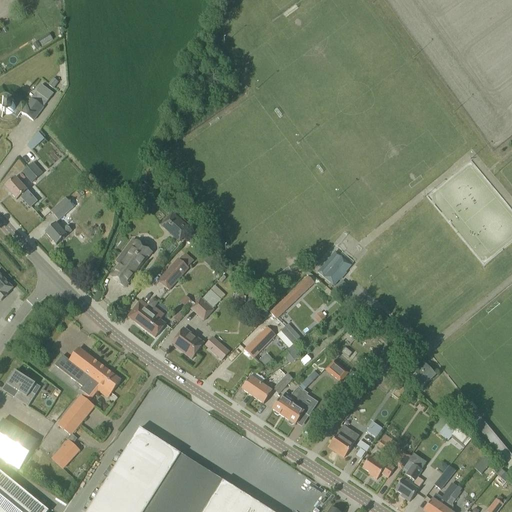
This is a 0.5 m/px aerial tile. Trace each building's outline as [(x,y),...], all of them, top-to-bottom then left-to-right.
[(21,113),(33,122),(43,108),(48,101),(48,102),(54,95),(42,85),(36,93),(37,93),(32,99),(31,100),(21,113)] [(3,113),(3,114),(4,114),(5,115),(6,115),(7,115),(8,115),(9,115),(10,114),(11,114),(12,113),(13,113),(14,112),(14,111),(15,110),(15,109),(15,108),(15,107),(15,106),(14,105),(14,104),(13,103),(13,102),(12,102),(11,101),(10,101),(9,100),(8,100),(7,100),(6,100),(5,100),(4,101),(3,101),(2,102),(2,103),(1,104),(0,105),(0,106),(0,108),(0,109),(0,110),(1,111),(1,112),(2,113),(3,113)] [(22,173),(31,184),(42,174),(33,163),(22,173)] [(21,174),(5,188),(17,200),(21,196),(31,208),(38,202),(28,191),(21,183),(25,179),(21,174)] [(65,198),(51,212),(59,221),(74,208),(65,198)] [(161,226),(162,227),(179,242),(190,230),(172,214),(161,226)] [(45,233),(56,246),(72,232),(67,226),(62,230),(56,223),(45,233)] [(110,277),(125,288),(152,253),(134,240),(116,262),(119,265),(110,277)] [(318,273),(334,287),(351,266),(341,258),(335,265),(329,260),(318,273)] [(158,281),(170,291),(189,269),(178,259),(158,281)] [(0,299),(12,289),(0,276),(0,299)] [(294,304),(293,303),(312,285),(306,279),(270,313),(277,320),(294,304)] [(186,297),(180,301),(185,307),(190,302),(186,297)] [(190,310),(204,322),(214,311),(201,298),(190,310)] [(140,300),(127,317),(155,338),(166,325),(160,321),(164,316),(155,308),(153,310),(140,300)] [(321,313),(314,319),(318,324),(326,318),(321,313)] [(178,314),(170,323),(173,326),(181,317),(178,314)] [(280,332),(293,345),(300,338),(288,325),(280,332)] [(276,337),(275,337),(276,335),(269,328),(264,334),(263,333),(245,351),(253,359),(269,342),(270,343),(276,337)] [(172,345),(192,360),(204,344),(184,329),(172,345)] [(212,337),(203,346),(220,361),(229,352),(212,337)] [(282,354),(290,364),(297,358),(296,356),(300,352),(294,345),(282,354)] [(81,391),(89,398),(99,385),(111,394),(121,382),(79,349),(69,361),(63,356),(55,366),(83,388),(81,391)] [(342,353),(348,358),(352,354),(345,349),(342,353)] [(258,360),(262,367),(272,361),(268,354),(258,360)] [(334,362),(326,372),(341,383),(348,374),(334,362)] [(411,379),(421,389),(435,375),(426,365),(411,379)] [(30,393),(35,385),(15,372),(14,374),(13,373),(14,372),(13,372),(9,379),(9,380),(10,379),(6,385),(18,393),(14,398),(28,407),(35,396),(30,393)] [(253,397),(261,385),(265,380),(254,372),(242,390),(253,397)] [(273,390),(279,396),(293,380),(287,375),(273,390)] [(308,378),(298,388),(303,392),(304,391),(313,382),(308,378)] [(261,385),(253,397),(264,405),(272,393),(261,385)] [(285,393),(273,411),(274,412),(274,414),(277,416),(279,415),(284,419),(300,395),(303,392),(298,388),(294,392),(291,397),(285,393)] [(300,395),(284,419),(289,422),(289,424),(291,426),(294,425),(295,426),(303,414),(306,416),(312,408),(303,402),(308,394),(304,391),(303,392),(300,395)] [(57,425),(71,437),(95,407),(81,396),(57,425)] [(430,428),(448,442),(458,429),(441,415),(430,428)] [(511,467),(511,465),(511,455),(480,418),(474,424),(511,467)] [(0,425),(0,458),(19,471),(38,442),(3,420),(0,425)] [(375,439),(381,430),(372,424),(366,433),(372,437),(375,439)] [(349,450),(358,437),(343,427),(339,434),(330,446),(339,453),(338,455),(344,458),(349,450)] [(139,429),(86,511),(270,511),(223,482),(181,455),(139,429)] [(51,460),(62,470),(79,452),(72,445),(76,440),(72,436),(71,437),(70,436),(67,440),(69,441),(51,460)] [(378,447),(385,452),(389,446),(382,441),(378,447)] [(363,443),(355,455),(361,459),(369,447),(363,443)] [(392,464),(402,471),(411,457),(401,450),(392,464)] [(371,477),(377,481),(381,474),(388,479),(395,469),(387,464),(385,467),(380,464),(381,462),(372,455),(363,469),(372,475),(371,477)] [(485,457),(474,470),(481,475),(492,463),(485,457)] [(415,482),(414,484),(404,477),(395,491),(404,497),(404,499),(409,503),(418,490),(418,489),(423,481),(418,478),(423,471),(413,465),(406,476),(415,482)] [(495,465),(491,469),(496,474),(499,470),(500,469),(495,465)] [(449,467),(434,486),(441,491),(455,472),(449,467)] [(0,511),(48,511),(0,472),(0,511)] [(450,497),(439,511),(451,511),(453,508),(453,506),(452,505),(461,493),(456,490),(450,497)] [(423,511),(439,511),(450,497),(445,493),(442,498),(436,494),(423,511)] [(486,511),(498,511),(506,502),(499,496),(486,511)]
